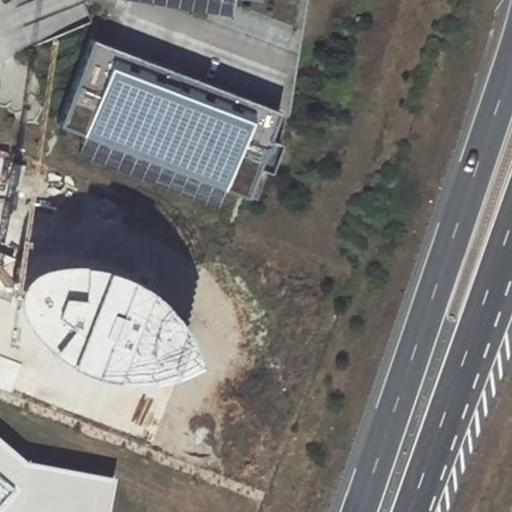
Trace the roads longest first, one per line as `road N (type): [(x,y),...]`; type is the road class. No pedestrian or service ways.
road 1 (primary): [(511,63),(358,511)]
road 2 (unknown): [(0,45),(61,12),(99,4),(298,65)]
road 3 (primary): [(409,511),(511,223)]
